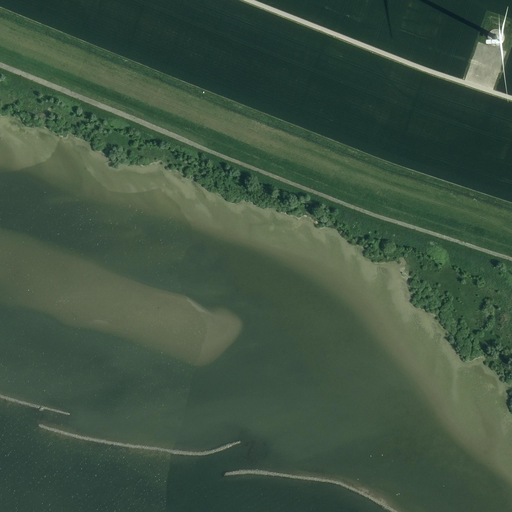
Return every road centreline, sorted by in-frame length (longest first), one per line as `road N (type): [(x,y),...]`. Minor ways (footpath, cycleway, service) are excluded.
road 1 (track): [(0,9),(349,151),(511,206)]
road 2 (track): [(0,19),(375,171),(511,215)]
road 3 (track): [(0,40),(511,235)]
road 4 (track): [(511,247),(369,200),(0,53)]
